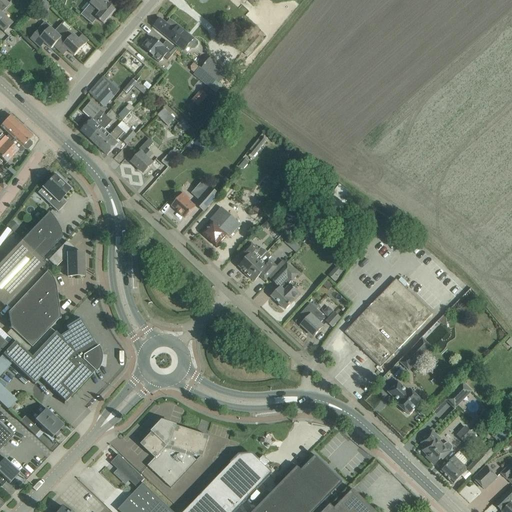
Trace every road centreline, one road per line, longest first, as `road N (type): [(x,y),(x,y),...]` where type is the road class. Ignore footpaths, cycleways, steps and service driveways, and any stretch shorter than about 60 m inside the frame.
road 1 (tertiary): [(454,511),(338,407),(231,399),(180,376)]
road 2 (tertiary): [(149,345),(125,302),(114,207),(100,179),(53,130)]
road 3 (unclassified): [(20,511),(149,377)]
road 4 (unclassified): [(53,130),(157,0)]
road 5 (residential): [(224,290),(134,206)]
